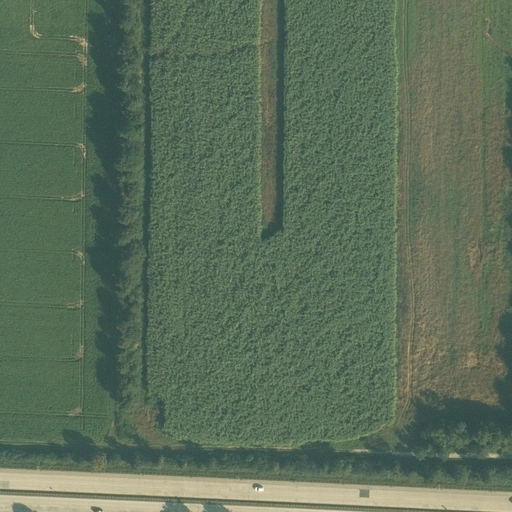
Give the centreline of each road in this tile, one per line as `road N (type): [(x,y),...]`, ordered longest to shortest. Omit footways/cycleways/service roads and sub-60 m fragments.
road 1 (motorway): [(511,503),(0,481)]
road 2 (track): [(0,445),(511,458)]
road 3 (track): [(117,0),(112,450)]
road 4 (motorway): [(0,504),(160,511)]
